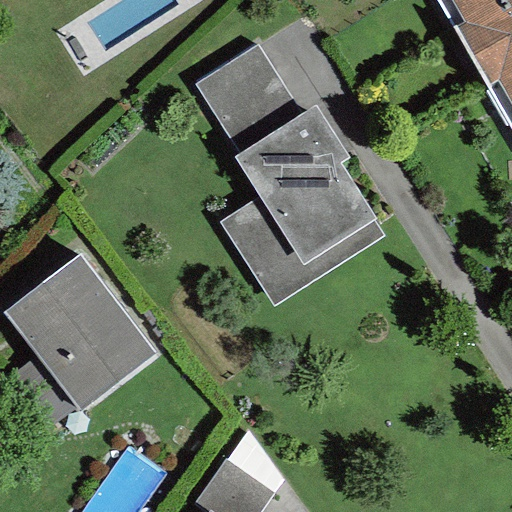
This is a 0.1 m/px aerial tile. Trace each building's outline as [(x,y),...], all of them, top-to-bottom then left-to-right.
[(511,0),(434,0),(511,136),(511,0)] [(193,85),(237,155),(299,115),(255,46),(193,85)] [(381,236),(371,220),(374,219),(338,164),(347,158),(314,106),(299,115),(237,155),(233,157),(258,197),(218,223),(272,306),(381,236)] [(79,254),(2,313),(35,357),(75,408),(78,413),(155,354),(79,254)] [(49,428),(75,408),(35,357),(9,377),(49,428)] [(79,510),(81,511),(133,511),(172,457),(133,431),(79,510)] [(247,431),(225,460),(272,493),(283,481),(247,431)] [(193,502),(207,511),(209,511),(258,511),(272,493),(225,460),(224,459),(193,502)]
